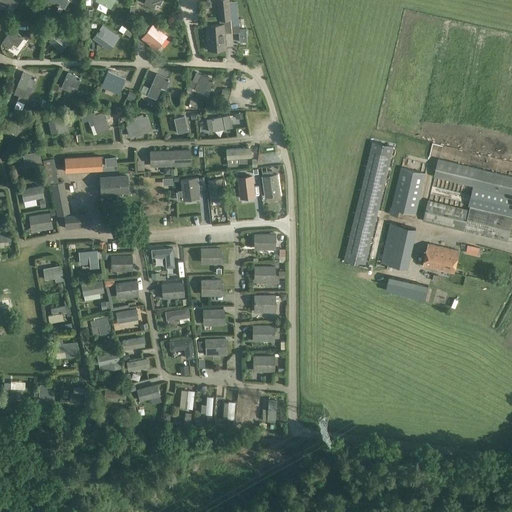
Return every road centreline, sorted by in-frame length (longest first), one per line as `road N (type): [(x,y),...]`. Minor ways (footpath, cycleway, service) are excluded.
road 1 (unclassified): [(511,465),(304,438),(292,389)]
road 2 (residential): [(239,385),(161,373),(134,237)]
road 3 (residential): [(279,135),(66,150)]
road 4 (residential): [(199,64),(0,64)]
road 5 (unclassified): [(292,389),(292,224)]
road 6 (residential): [(239,385),(236,226)]
road 7 (residential): [(86,375),(61,235)]
road 8 (residential): [(0,159),(22,245),(61,235)]
road 9 (unclassified): [(279,135),(254,72),(199,64)]
